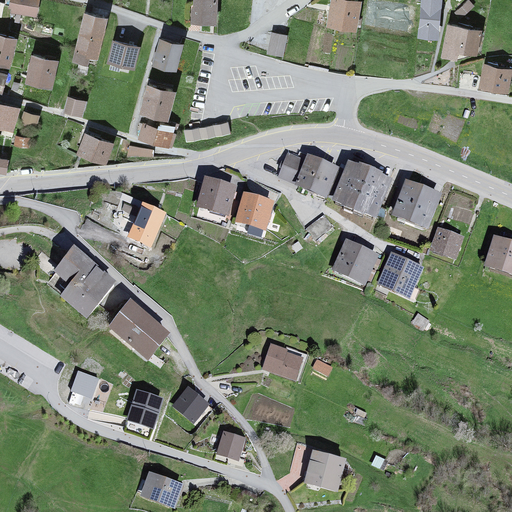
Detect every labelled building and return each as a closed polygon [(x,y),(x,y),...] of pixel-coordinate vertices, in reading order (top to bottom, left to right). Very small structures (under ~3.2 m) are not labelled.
[(36,0),(6,0),(5,11),(34,15),(36,0)] [(217,0),(193,0),(193,22),(217,23),(217,0)] [(360,0),(330,0),(327,26),(357,30),(360,0)] [(441,0),(421,0),(418,36),(437,38),(441,0)] [(103,16),(79,11),(70,61),(93,66),(101,25),(103,16)] [(482,28),(447,22),(441,56),(457,59),(458,54),(477,57),(482,28)] [(287,34),(270,31),(266,54),(283,57),(287,34)] [(15,37),(0,33),(0,64),(9,66),(15,37)] [(182,41),(159,37),(153,66),(176,71),(182,41)] [(138,45),(109,39),(105,63),(133,68),(138,45)] [(54,58),(28,53),(22,82),(49,87),(54,58)] [(511,68),(511,66),(483,62),(479,88),(508,93),(511,68)] [(170,87),(141,81),(135,111),(164,117),(170,87)] [(85,101),(67,97),(64,114),(82,117),(85,101)] [(19,107),(0,101),(0,128),(14,132),(19,107)] [(40,116),(23,112),(20,125),(37,129),(40,116)] [(174,129),(143,122),(139,139),(171,146),(174,129)] [(228,122),(184,132),(188,146),(231,136),(228,122)] [(113,143),(83,133),(76,156),(106,166),(113,143)] [(31,138),(15,136),(14,148),(30,149),(31,138)] [(155,151),(129,145),(127,157),(154,158),(155,151)] [(287,154),(276,178),(293,189),(303,162),(287,154)] [(322,201),(335,173),(305,156),(303,162),(293,189),(322,201)] [(388,185),(344,164),(325,205),(370,225),(388,185)] [(233,190),(200,183),(193,211),(226,219),(233,190)] [(437,198),(400,185),(388,221),(424,234),(437,198)] [(270,205),(240,197),(233,226),(262,234),(270,205)] [(166,219),(143,208),(127,240),(151,252),(166,219)] [(335,230),(324,215),(305,229),(317,244),(335,230)] [(462,240),(436,232),(428,255),(455,264),(462,240)] [(511,246),(489,240),(480,270),(511,279),(511,246)] [(376,258),(343,245),(331,274),(364,288),(376,258)] [(116,290),(73,254),(54,276),(70,290),(60,300),(87,322),(107,301),(116,290)] [(422,271),(389,257),(376,288),(409,302),(422,271)] [(169,340),(131,307),(110,331),(148,364),(169,340)] [(301,358),(267,348),(261,372),(295,382),(301,358)] [(334,368),(316,361),(312,371),(330,379),(334,368)] [(80,369),(72,390),(93,398),(101,376),(80,369)] [(209,408),(187,392),(173,410),(194,427),(209,408)] [(164,402),(137,393),(126,423),(153,433),(164,402)] [(243,441),(220,435),(214,457),(237,463),(243,441)] [(345,465),(312,455),(303,485),(336,495),(345,465)] [(181,487),(145,476),(138,500),(174,511),(181,487)]
